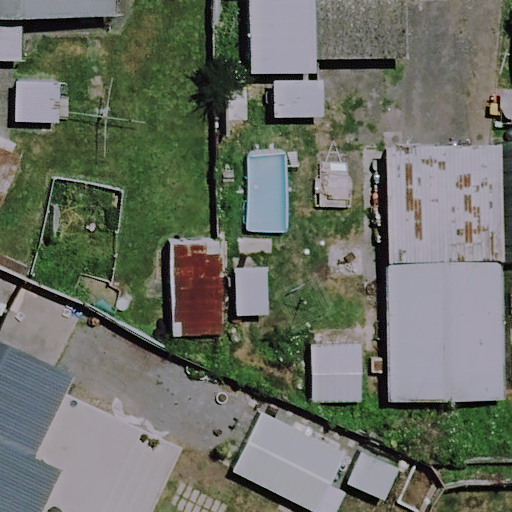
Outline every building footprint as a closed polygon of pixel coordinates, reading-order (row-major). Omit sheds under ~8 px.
[(122,11),(121,0),(0,0),(0,55),(27,55),(27,11),(122,11)] [(256,0),(260,70),(415,50),(412,0),(256,0)] [(511,256),(511,136),(389,140),(394,342),(316,344),(318,402),(510,397),(506,256),(511,256)] [(82,372),(0,333),(0,511),(51,511),(75,461),(47,448),(82,372)] [(263,398),(180,355),(134,443),(217,486),(263,398)]
